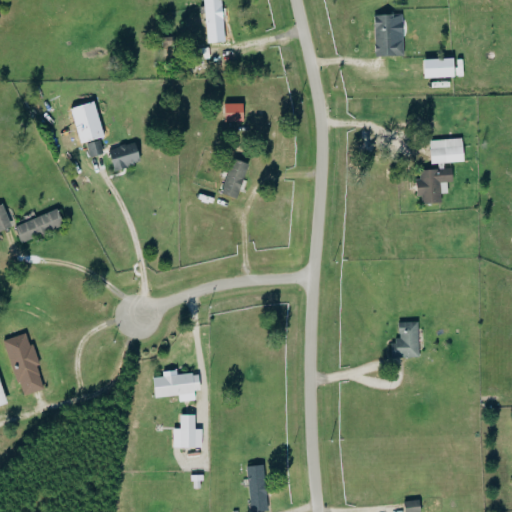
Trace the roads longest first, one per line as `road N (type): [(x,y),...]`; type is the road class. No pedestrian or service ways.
road 1 (residential): [(318,511),(308,386),(318,113),(294,0)]
road 2 (residential): [(313,275),(229,281),(134,316)]
